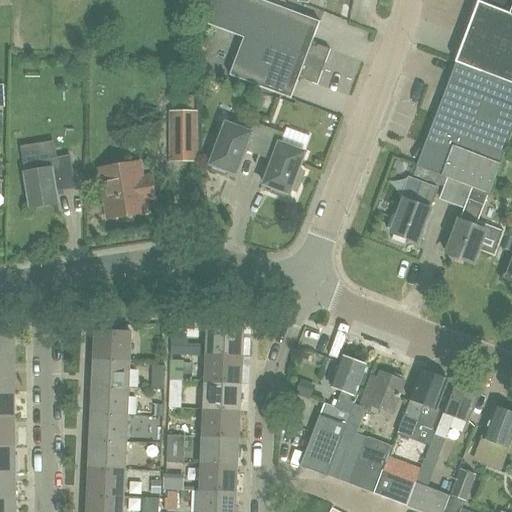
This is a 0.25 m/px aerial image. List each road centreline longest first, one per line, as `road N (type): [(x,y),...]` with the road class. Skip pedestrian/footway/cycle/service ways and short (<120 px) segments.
road 1 (unclassified): [(302,291),(407,0)]
road 2 (unclassified): [(302,291),(237,266),(175,262),(37,282)]
road 3 (residential): [(40,511),(37,282)]
road 4 (residential): [(262,511),(266,401),(302,291)]
road 5 (unclassified): [(511,373),(302,291)]
